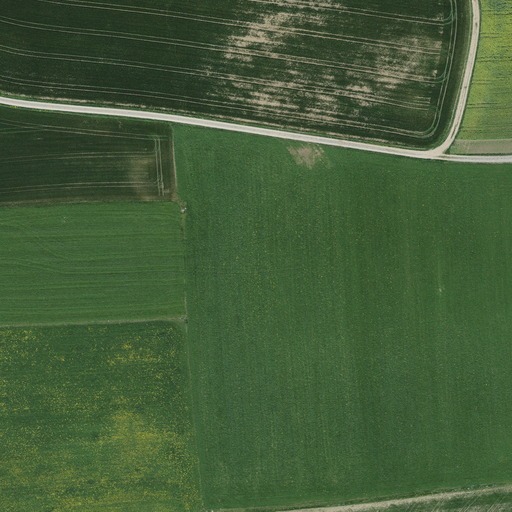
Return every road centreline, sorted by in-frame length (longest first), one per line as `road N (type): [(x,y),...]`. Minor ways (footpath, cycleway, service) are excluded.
road 1 (track): [(511,158),(0,101)]
road 2 (track): [(436,154),(452,132),(474,47),(474,0)]
